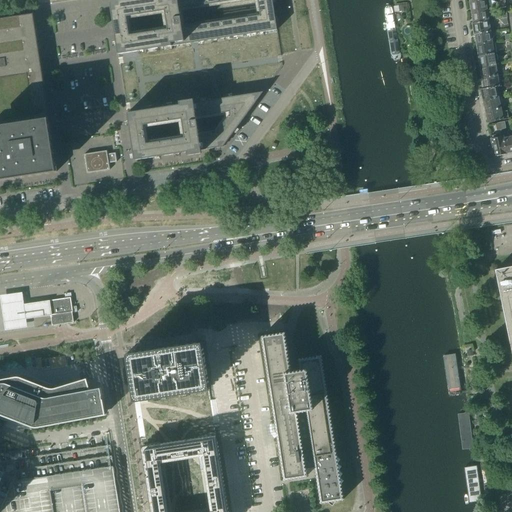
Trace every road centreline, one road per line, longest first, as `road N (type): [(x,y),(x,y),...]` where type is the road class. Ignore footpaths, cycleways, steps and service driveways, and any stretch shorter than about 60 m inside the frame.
road 1 (secondary): [(511,187),(0,259)]
road 2 (secondary): [(73,275),(511,204)]
road 3 (unclassified): [(320,50),(228,173),(0,214)]
road 4 (unclassified): [(73,275),(98,298),(132,511)]
road 5 (residential): [(511,165),(484,169),(453,0)]
